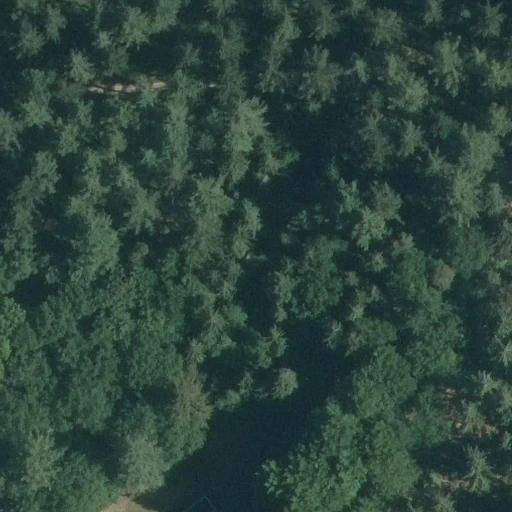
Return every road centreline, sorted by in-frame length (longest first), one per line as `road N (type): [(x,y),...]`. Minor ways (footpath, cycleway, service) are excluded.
road 1 (track): [(0,99),(511,61)]
road 2 (track): [(266,511),(296,445),(469,220)]
